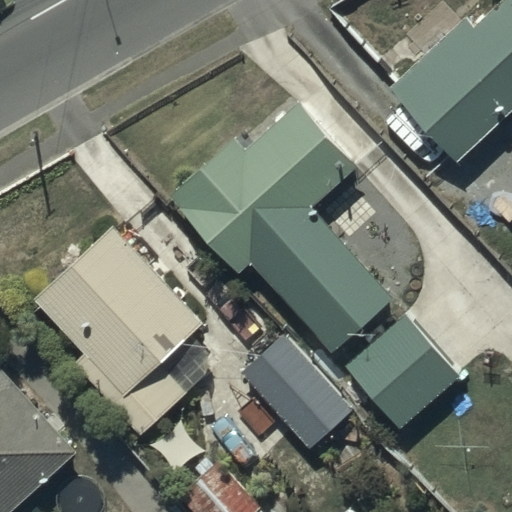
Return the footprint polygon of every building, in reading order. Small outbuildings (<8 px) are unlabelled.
[(459,149),(511,98),(511,0),(483,0),(471,12),(468,8),(455,19),(438,2),(403,36),(417,50),(389,77),(459,149)] [(237,259),(252,246),(331,338),(393,284),(315,193),(359,155),(301,87),(248,133),(236,120),(168,179),(237,259)] [(202,310),(112,208),(30,281),(83,341),(73,350),(136,421),(186,376),(160,347),(202,310)] [(462,366),(403,300),(345,352),(403,418),(462,366)] [(283,324),(241,360),(310,440),(326,426),(339,441),(365,418),(283,324)] [(0,353),(0,508),(77,438),(0,353)] [(244,511),(260,497),(214,448),(176,484),(202,511),(244,511)]
